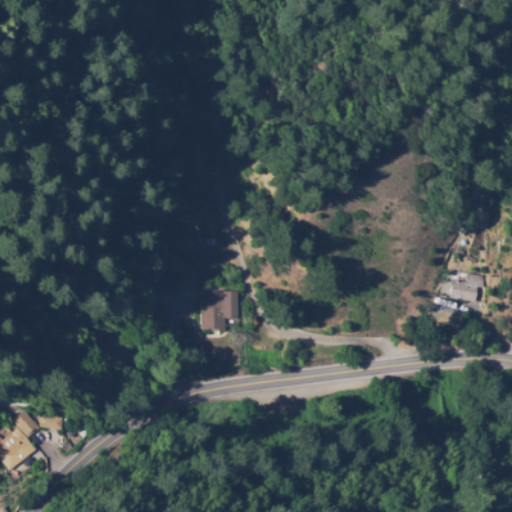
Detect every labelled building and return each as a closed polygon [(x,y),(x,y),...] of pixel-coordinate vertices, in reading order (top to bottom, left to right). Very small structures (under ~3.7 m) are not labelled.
[(185,66),(179,59),(186,53),(192,60),(185,66)] [(175,295),(163,286),(176,268),(188,277),(175,295)] [(474,303),(446,298),(449,280),(452,280),(453,275),(463,277),(464,275),(483,278),(482,288),(476,288),(474,303)] [(222,334),(203,333),(203,318),(200,318),(200,299),(208,300),(208,296),(211,296),(211,292),(235,292),(235,319),(222,318),(222,334)] [(6,471),(0,463),(0,439),(1,441),(18,428),(14,424),(28,414),(38,429),(26,438),(34,450),(6,471)] [(61,431),(39,428),(41,415),(63,418),(61,431)]
